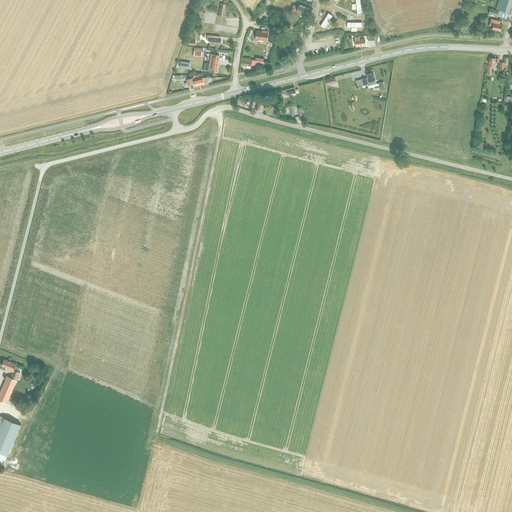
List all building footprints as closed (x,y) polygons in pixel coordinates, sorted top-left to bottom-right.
[(511,0),(498,0),(496,9),(499,10),(498,11),(490,8),(489,13),(506,19),(511,0)] [(217,16),(224,17),(226,4),(221,3),(219,14),(217,14),(217,16)] [(293,4),(291,11),(299,14),(307,17),(310,8),(306,7),(299,4),(298,6),(293,4)] [(328,13),(320,25),(324,28),(332,16),(328,13)] [(501,31),(502,24),(499,24),(500,21),(491,19),(489,25),(493,25),(492,29),(501,31)] [(267,40),(269,31),(264,30),(264,32),(256,31),(255,39),(267,40)] [(210,41),(209,43),(220,44),(221,39),(219,39),(220,36),(207,35),(207,40),(210,41)] [(355,46),(366,45),(365,39),(360,40),(359,37),(354,37),(355,46)] [(219,55),(210,53),(209,63),(205,63),(203,70),(217,72),(219,55)] [(491,73),(492,65),(495,65),(495,61),(499,62),(499,58),(489,57),(489,65),(488,65),(487,73),(491,73)] [(366,78),(362,79),(364,85),(367,84),(368,85),(371,84),(373,84),(376,83),(373,72),(367,74),(368,78),(366,78)] [(193,75),(194,77),(187,79),(188,85),(195,84),(195,86),(208,83),(207,77),(202,78),(201,78),(201,75),(193,75)] [(239,97),(237,101),(245,106),(245,105),(249,107),(254,109),(256,101),(251,99),(248,99),(247,101),(239,97)] [(5,369),(13,372),(10,377),(7,376),(0,392),(0,399),(14,406),(16,402),(12,400),(13,398),(9,397),(17,380),(20,372),(18,371),(19,367),(15,366),(16,364),(4,359),(2,366),(5,367),(5,369)] [(0,451),(8,454),(21,424),(0,415),(0,451)]
